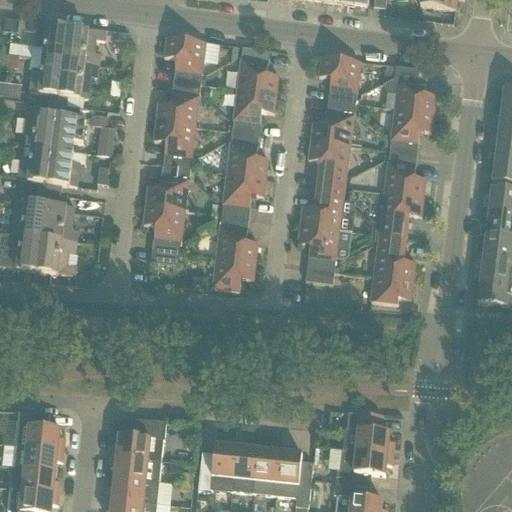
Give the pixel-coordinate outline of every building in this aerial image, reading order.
[(347,8),(347,0),(327,0),(327,6),(347,8)] [(368,11),(368,0),(347,0),(347,8),(368,11)] [(382,12),(383,0),(374,0),(373,11),(382,12)] [(464,4),(464,0),(421,0),(420,11),(455,15),(457,3),(464,4)] [(63,66),(68,32),(29,27),(28,35),(38,37),(36,51),(44,52),(43,63),(63,66)] [(94,59),(96,44),(106,45),(107,37),(68,32),(63,66),(100,70),(101,59),(94,59)] [(201,90),(203,67),(206,47),(167,42),(164,62),(176,63),(173,86),(201,90)] [(267,79),(270,56),(270,55),(242,52),(237,94),(276,99),(279,80),(267,79)] [(355,109),(358,86),(361,67),(321,62),(319,81),(331,83),(328,105),(355,109)] [(58,110),(63,66),(43,63),(41,74),(33,73),(30,96),(51,99),(50,109),(58,110)] [(88,104),(91,80),(98,81),(100,70),(63,66),(58,110),(66,111),(67,101),(88,104)] [(417,91),(420,74),(396,71),(394,82),(386,92),(390,101),(396,102),(395,114),(434,119),(436,100),(425,98),(425,92),(417,91)] [(195,132),(201,90),(173,86),(170,109),(158,108),(156,127),(195,132)] [(4,88),(2,98),(19,101),(21,91),(4,88)] [(274,118),(276,99),(237,94),(232,136),(259,139),(262,117),(274,118)] [(511,94),(504,94),(501,117),(511,118),(511,94)] [(350,151),(355,109),(328,105),(325,129),(313,127),(311,146),(350,151)] [(52,154),(58,110),(50,109),(49,119),(28,116),(25,139),(33,140),(32,151),(52,154)] [(65,121),(66,111),(58,110),(52,154),(73,156),(74,145),(83,146),(86,123),(65,121)] [(432,138),(434,119),(395,114),(389,156),(417,159),(420,136),(432,138)] [(498,140),(511,141),(511,118),(501,117),(498,140)] [(190,173),(195,132),(156,127),(154,146),(166,147),(163,170),(190,173)] [(102,132),(98,159),(110,161),(114,134),(102,132)] [(256,162),(259,139),(232,136),(227,178),(266,183),(268,164),(256,162)] [(511,141),(498,140),(496,162),(511,164),(511,141)] [(345,193),(350,151),(311,146),(308,165),(320,167),(317,189),(345,193)] [(47,198),(52,154),(32,151),(30,162),(22,161),(19,185),(40,187),(39,197),(47,198)] [(72,167),(73,156),(52,154),(47,198),(55,199),(56,189),(77,192),(80,169),(72,167)] [(414,182),(417,159),(389,156),(384,198),(424,202),(426,183),(414,182)] [(511,164),(496,162),(493,186),(511,188),(511,164)] [(185,215),(190,173),(163,170),(160,193),(148,191),(146,210),(185,215)] [(264,202),(266,183),(227,178),(222,220),(249,223),(252,200),(264,202)] [(339,235),(345,193),(317,189),(315,212),(303,211),(300,230),(339,235)] [(511,218),(511,194),(492,192),(489,215),(511,218)] [(41,242),(47,198),(39,197),(38,207),(16,204),(14,228),(22,229),(21,240),(41,242)] [(53,209),(55,199),(47,198),(41,242),(62,245),(63,234),(72,235),(75,212),(53,209)] [(421,222),(424,202),(384,198),(379,240),(406,243),(409,220),(421,222)] [(180,257),(185,215),(146,210),(143,229),(155,231),(152,254),(180,257)] [(511,218),(489,215),(486,238),(511,241),(511,218)] [(246,246),(249,223),(222,220),(216,262),(256,267),(258,248),(246,246)] [(334,276),(339,235),(300,230),(298,249),(310,250),(307,273),(334,276)] [(511,264),(511,241),(486,238),(483,261),(511,264)] [(0,271),(37,276),(41,242),(21,240),(19,251),(11,249),(9,264),(0,263),(0,271)] [(403,266),(406,243),(379,240),(374,281),(413,286),(415,267),(403,266)] [(67,271),(69,257),(75,258),(76,246),(62,245),(41,242),(37,276),(76,281),(77,273),(67,271)] [(152,254),(151,266),(178,270),(180,257),(152,254)] [(511,264),(483,261),(481,283),(511,287),(511,264)] [(253,286),(256,267),(216,262),(212,293),(240,296),(241,284),(253,286)] [(307,273),(305,286),(332,289),(334,276),(307,273)] [(411,305),(413,286),(374,281),(371,306),(378,307),(398,310),(399,303),(411,305)] [(511,287),(481,283),(478,307),(511,311),(511,287)] [(389,447),(390,436),(381,435),(383,421),(349,417),(347,433),(358,434),(356,455),(393,459),(394,447),(389,447)] [(59,443),(60,433),(43,431),(45,419),(18,418),(15,450),(63,455),(64,444),(59,443)] [(162,466),(167,426),(135,424),(133,440),(119,439),(118,449),(113,449),(111,460),(162,466)] [(234,483),(237,446),(226,445),(225,450),(215,449),(213,464),(201,463),(198,494),(211,496),(211,493),(234,496),(235,483),(234,483)] [(249,447),(237,446),(234,483),(235,483),(234,496),(254,498),(255,485),(258,453),(249,453),(249,447)] [(277,487),(280,450),(269,449),(268,455),(258,453),(255,485),(254,498),(276,500),(277,487)] [(62,467),(63,455),(15,450),(12,471),(24,472),(24,473),(56,476),(57,466),(62,467)] [(301,466),(302,458),(292,457),(292,452),(280,450),(277,487),(276,500),(297,502),(296,511),(308,511),(313,467),(301,466)] [(392,470),(393,459),(356,455),(355,455),(344,453),(341,475),(336,475),(335,487),(370,491),(371,479),(385,480),(386,470),(392,470)] [(160,487),(162,466),(111,460),(110,472),(115,472),(114,482),(159,487),(160,487)] [(55,486),(56,476),(24,473),(22,494),(59,498),(60,487),(55,486)] [(193,491),(194,478),(186,477),(185,490),(193,491)] [(108,492),(107,503),(157,508),(159,487),(114,482),(113,492),(108,492)] [(381,511),(383,504),(369,503),(370,491),(335,487),(334,499),(338,500),(337,511),(381,511)] [(192,502),(193,491),(185,490),(183,501),(192,502)] [(59,498),(22,494),(11,493),(8,511),(52,511),(52,509),(58,510),(59,498)] [(156,511),(157,509),(144,507),(107,503),(105,511),(156,511)]
